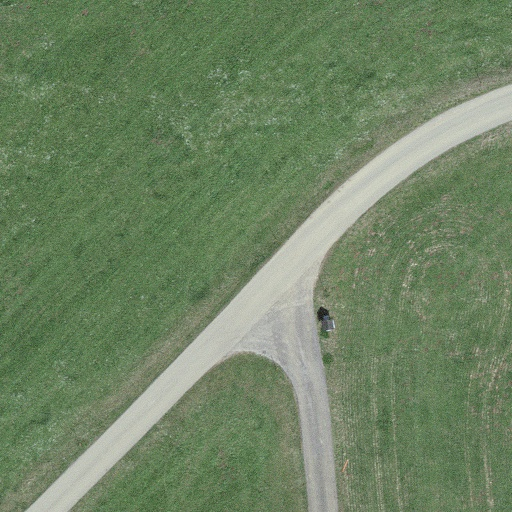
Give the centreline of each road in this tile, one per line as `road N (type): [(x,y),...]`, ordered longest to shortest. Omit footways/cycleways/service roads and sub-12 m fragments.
road 1 (unclassified): [(42,511),(344,207),(404,155),(511,100)]
road 2 (track): [(321,511),(310,382),(258,300)]
